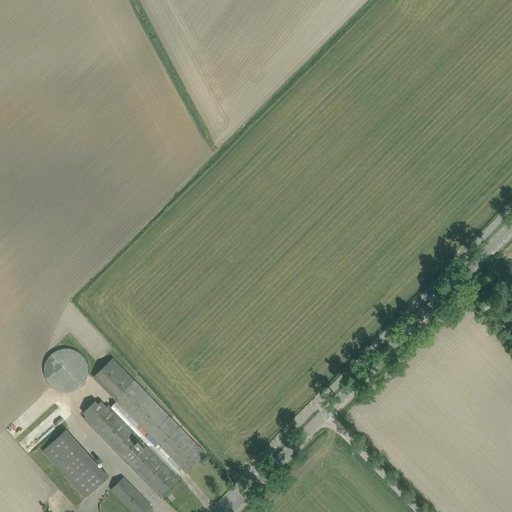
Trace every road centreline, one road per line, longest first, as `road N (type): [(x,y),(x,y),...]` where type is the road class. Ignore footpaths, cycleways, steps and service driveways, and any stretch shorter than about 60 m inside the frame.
road 1 (unclassified): [(324,415),(511,225)]
road 2 (unclassified): [(226,511),(324,415)]
road 3 (unclassified): [(415,511),(324,415)]
